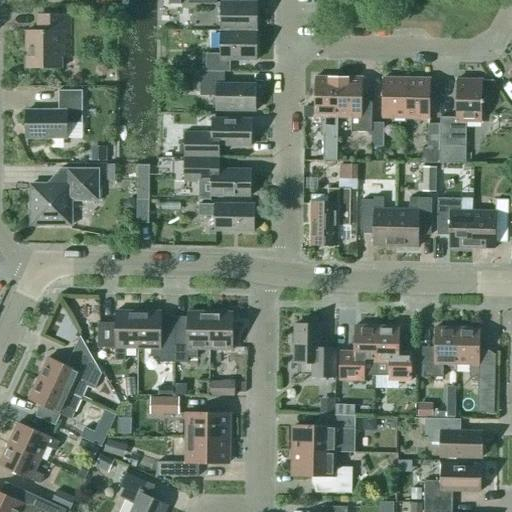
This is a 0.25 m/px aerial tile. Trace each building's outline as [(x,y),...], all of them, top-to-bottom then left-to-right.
[(221,2),(220,31),(257,32),(257,3),(221,2)] [(61,58),(70,58),(70,15),(40,15),(40,31),(26,31),(26,48),(29,48),(29,69),(61,69),(61,58)] [(257,32),(220,31),(220,54),(206,54),(206,72),(230,72),(230,61),(257,61),(257,32)] [(256,111),(256,85),(224,85),(224,73),(200,72),(200,96),(216,97),(216,111),(256,111)] [(338,118),(338,78),(315,78),(314,118),(338,118)] [(372,133),(372,124),(371,124),(372,101),(361,101),(362,78),(338,78),(338,118),(352,118),(351,132),(371,133),(372,133)] [(406,119),(406,79),(383,79),(382,119),(406,119)] [(430,79),(406,79),(406,119),(429,119),(430,79)] [(440,125),(439,165),(465,165),(466,123),(481,123),(482,80),(456,80),(456,118),(440,118),(440,125)] [(26,111),(26,139),(66,139),(66,124),(82,124),(82,91),(58,91),(58,111),(26,111)] [(184,134),(184,158),(219,158),(219,146),(251,146),(252,120),(211,120),(211,134),(184,134)] [(383,124),(372,124),(372,133),(371,133),(371,148),(383,148),(383,124)] [(439,165),(440,125),(427,125),(427,149),(422,149),(422,164),(439,165)] [(106,147),(90,147),(90,161),(106,161),(106,147)] [(337,149),(313,149),(313,162),(337,162),(337,149)] [(219,158),(184,158),(184,182),(211,183),(211,196),(251,197),(251,170),(219,170),(219,158)] [(357,166),(339,166),(339,180),(357,180),(357,166)] [(435,192),(436,168),(424,168),(423,192),(435,192)] [(71,201),(99,201),(99,169),(60,169),(60,185),(31,185),(31,225),(71,225),(71,201)] [(350,190),(338,189),(328,189),(327,204),(311,203),(310,245),(337,246),(337,226),(350,226),(350,190)] [(130,196),(123,202),(123,210),(135,210),(136,196),(130,196)] [(395,247),(396,210),(383,210),(383,199),(373,198),(373,201),(361,201),(360,234),(373,234),(372,247),(395,247)] [(409,211),(396,210),(395,247),(418,247),(420,199),(409,198),(409,211)] [(449,248),(472,249),(473,212),(461,212),(461,200),(438,199),(437,237),(449,237),(449,248)] [(149,200),(140,200),(137,200),(136,224),(148,224),(149,200)] [(473,212),(472,249),(495,249),(495,232),(508,233),(508,200),(495,200),(495,212),(473,212)] [(254,232),(254,205),(198,205),(198,217),(214,217),(214,231),(254,232)] [(125,348),(138,348),(138,312),(115,312),(115,361),(125,361),(125,348)] [(160,363),(174,363),(174,325),(161,325),(161,312),(138,312),(138,348),(151,349),(151,357),(160,357),(160,363)] [(174,325),(174,363),(188,363),(188,358),(197,358),(197,349),(210,349),(210,313),(187,313),(187,325),(174,325)] [(233,313),(210,313),(210,349),(233,350),(233,313)] [(336,378),(336,349),(320,349),(321,326),(294,325),(294,363),(311,364),(311,378),(336,378)] [(364,384),(364,378),(376,378),(376,376),(377,327),(355,326),(354,354),(340,354),(340,383),(364,384)] [(399,355),(400,327),(377,327),(376,376),(398,377),(398,382),(411,382),(411,355),(399,355)] [(443,365),(456,365),(457,329),(434,328),(433,354),(421,354),(421,378),(442,378),(443,365)] [(457,329),(456,365),(469,365),(469,378),(478,378),(477,414),(494,414),(495,366),(479,366),(479,329),(457,329)] [(48,357),(38,379),(82,399),(88,386),(95,389),(100,378),(89,359),(73,352),(67,366),(48,357)] [(135,378),(124,379),(126,396),(136,395),(135,378)] [(82,399),(38,379),(29,400),(72,420),(82,399)] [(235,382),(210,382),(210,396),(235,396),(235,382)] [(175,395),(186,395),(186,385),(176,385),(175,395)] [(172,386),(158,386),(158,395),(172,395),(172,386)] [(179,398),(150,397),(149,414),(178,414),(179,398)] [(351,406),(339,402),(336,411),(348,415),(351,406)] [(417,404),(417,417),(432,417),(432,404),(417,404)] [(332,406),(321,406),(321,415),(332,415),(332,406)] [(186,439),(229,439),(229,414),(186,414),(186,439)] [(335,452),(335,453),(354,453),(355,417),(323,416),(323,427),(293,427),(292,451),(335,452)] [(363,430),(376,430),(376,418),(363,418),(363,430)] [(460,420),(425,419),(424,443),(441,443),(441,458),(481,459),(481,432),(460,432),(460,420)] [(8,444),(41,459),(47,446),(55,450),(59,442),(50,438),(18,423),(8,444)] [(103,437),(90,431),(86,440),(99,447),(103,437)] [(99,448),(81,439),(75,451),(93,460),(99,448)] [(229,464),(229,439),(186,439),(186,463),(173,462),(172,477),(198,477),(198,463),(229,464)] [(122,459),(127,446),(107,440),(103,452),(122,459)] [(35,471),(41,459),(8,444),(0,462),(0,466),(31,480),(40,484),(44,475),(35,471)] [(335,468),(335,453),(335,452),(292,451),(292,476),(319,477),(319,493),(344,494),(351,494),(352,468),(335,468)] [(114,460),(100,454),(95,466),(108,472),(114,460)] [(78,476),(85,479),(90,467),(83,464),(78,476)] [(424,503),(452,504),(452,492),(480,492),(481,466),(441,465),(441,482),(424,481),(424,503)] [(154,486),(125,473),(119,487),(123,489),(120,497),(135,504),(131,511),(163,511),(167,506),(149,498),(154,486)] [(0,493),(0,511),(21,511),(38,511),(39,511),(65,511),(66,510),(5,482),(0,493)] [(411,500),(421,500),(421,489),(411,489),(411,500)] [(75,499),(57,490),(52,501),(70,510),(75,499)] [(451,511),(452,504),(424,503),(423,511),(451,511)]
